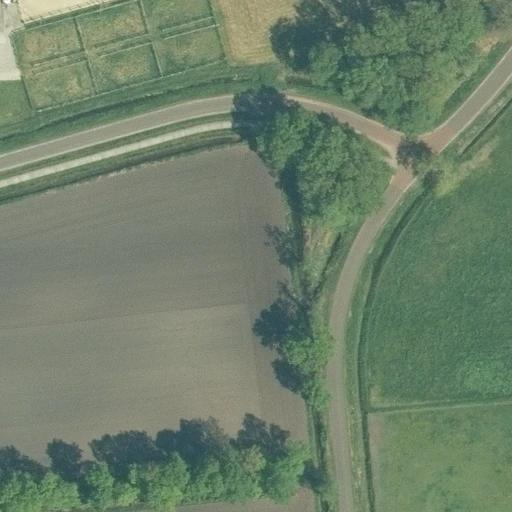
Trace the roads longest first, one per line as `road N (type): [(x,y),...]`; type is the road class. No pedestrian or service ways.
road 1 (unclassified): [(0,164),(169,115),(253,103),(323,111),(419,158)]
road 2 (unclassified): [(344,511),(332,363),(339,301),(372,219),(419,158)]
road 3 (unclassified): [(419,158),(511,60)]
